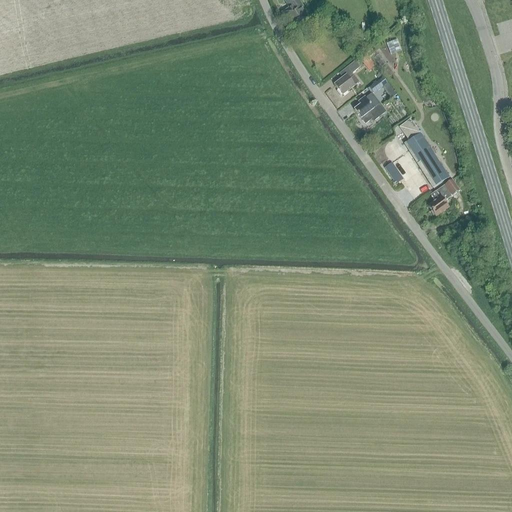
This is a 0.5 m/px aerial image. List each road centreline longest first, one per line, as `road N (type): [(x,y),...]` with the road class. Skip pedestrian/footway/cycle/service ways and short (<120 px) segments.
road 1 (unclassified): [(511,357),(388,195),(262,0)]
road 2 (primary): [(511,248),(434,0)]
road 3 (unclassified): [(511,181),(495,71),(469,0)]
